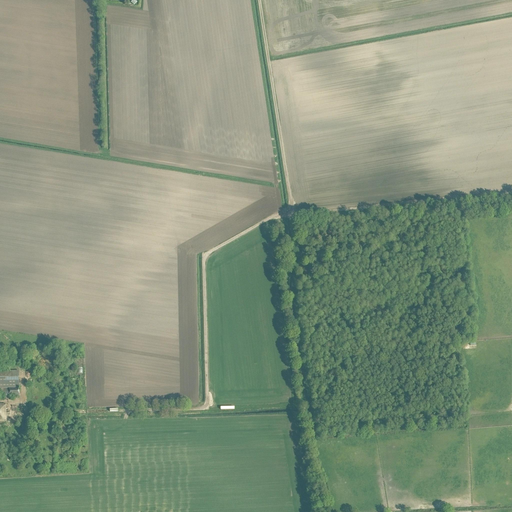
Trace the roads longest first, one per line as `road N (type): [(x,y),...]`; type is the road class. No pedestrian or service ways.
road 1 (track): [(260,0),(293,206),(203,256),(207,408)]
road 2 (track): [(294,406),(32,412),(23,406),(22,372)]
road 3 (track): [(291,211),(456,196)]
